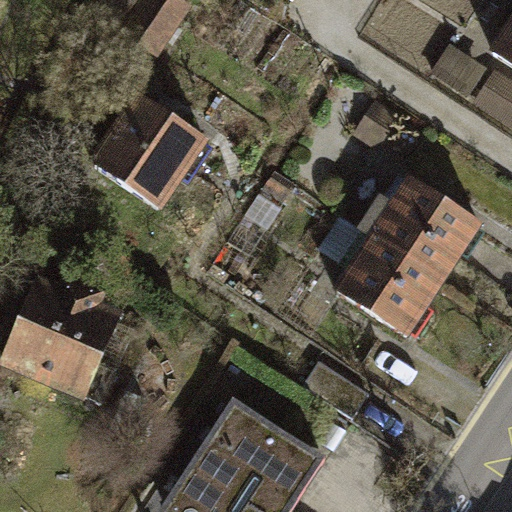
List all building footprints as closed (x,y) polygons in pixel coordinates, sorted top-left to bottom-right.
[(196,11),(178,0),(138,0),(118,31),(164,60),(196,11)] [(507,33),(490,60),(511,73),(511,0),(510,0),(494,25),(507,33)] [(452,50),(437,73),(476,98),(492,75),(452,50)] [(511,86),(499,78),(480,107),(511,126),(511,86)] [(230,152),(147,98),(96,176),(179,230),(230,152)] [(398,120),(377,106),(358,132),(379,147),(398,120)] [(386,199),(363,234),(463,298),(502,237),(415,182),(399,207),(386,199)] [(354,276),(337,302),(424,358),(463,298),(363,234),(341,268),(354,276)] [(319,305),(300,292),(285,314),(305,327),(319,305)] [(144,330),(59,293),(20,379),(106,417),(144,330)] [(369,400),(319,367),(305,389),(355,421),(369,400)] [(309,511),(333,473),(251,423),(196,511),(309,511)]
